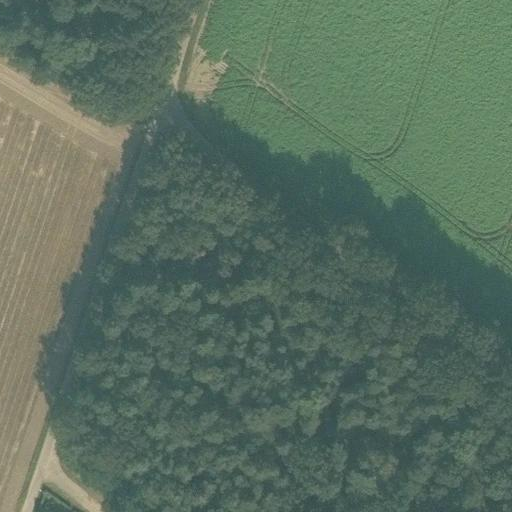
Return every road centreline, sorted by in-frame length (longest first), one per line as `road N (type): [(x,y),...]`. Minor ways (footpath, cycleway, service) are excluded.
road 1 (unclassified): [(166,91),(511,370)]
road 2 (unclassified): [(27,511),(166,91)]
road 3 (track): [(511,396),(433,511)]
